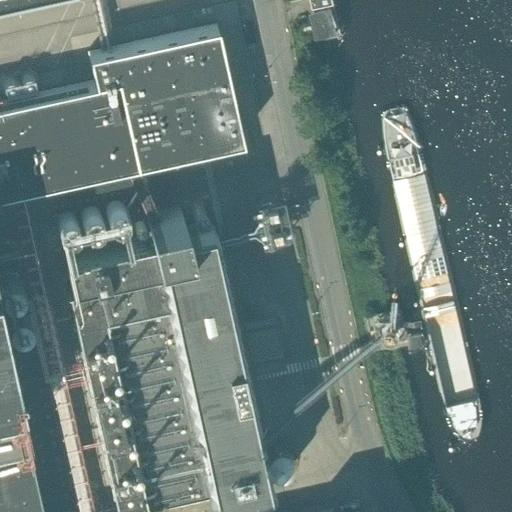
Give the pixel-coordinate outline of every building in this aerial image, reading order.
[(0,0),(0,511),(42,511),(0,313),(0,188),(124,161),(146,213),(158,210),(135,159),(241,135),(215,21),(87,49),(93,78),(0,98),(0,8),(36,0),(0,0)] [(339,33),(332,0),(307,0),(315,38),(329,35),(339,33)] [(205,484),(208,500),(226,496),(234,505),(250,501),(254,490),(266,487),(244,388),(241,371),(240,368),(254,366),(259,370),(284,365),(273,313),(230,322),(206,214),(180,220),(176,206),(158,210),(146,213),(145,213),(149,228),(62,249),(68,276),(64,277),(111,491),(112,491),(117,511),(141,511),(147,511),(144,497),(205,484)] [(0,288),(2,290),(6,292),(10,293),(14,291),(18,288),(20,285),(21,280),(20,276),(17,272),(14,270),(9,269),(5,269),(1,271),(0,272),(0,288)] [(4,313),(4,318),(6,322),(9,325),(13,327),(17,327),(22,326),(25,323),(27,319),(28,315),(27,310),(25,307),(21,304),(17,303),(12,304),(9,306),(6,309),(4,313)] [(10,340),(10,344),(12,348),(15,351),(20,353),(24,353),(28,352),(32,349),(34,345),(35,341),(34,336),(31,332),(27,330),(23,329),(18,330),(14,332),(11,335),(10,340)] [(16,366),(16,371),(18,375),(21,378),(25,380),(30,380),(34,379),(38,376),(40,372),(40,367),(39,363),(37,359),(33,357),(28,356),(24,356),(20,359),(17,362),(16,366)] [(22,393),(22,397),(24,401),(27,404),(31,406),(36,406),(40,405),(43,402),(46,398),(46,394),(45,389),(43,385),(39,383),(34,382),(30,383),(26,385),(23,388),(22,393)] [(28,420),(28,424),(30,428),(33,431),(37,433),(42,433),(46,432),(49,429),(52,425),(52,421),(51,416),(49,412),(45,410),(40,409),(36,410),(32,412),(29,415),(28,420)] [(34,447),(34,451),(36,455),(39,459),(43,460),(48,460),(52,459),(55,456),(58,452),(58,448),(57,443),(55,440),(51,437),(46,436),(42,437),(38,439),(35,442),(34,447)] [(263,457),(263,462),(265,467),(268,471),(273,473),(278,474),(283,473),(288,470),(291,465),(292,460),(291,455),(288,450),(284,447),(279,445),(274,446),(269,448),(265,452),(263,457)] [(39,473),(39,477),(41,482),(45,485),(49,487),(53,487),(58,485),(61,482),(63,478),(64,474),(63,470),(60,466),(56,463),(52,462),(47,463),(43,465),(41,469),(39,473)] [(45,499),(46,504),(47,508),(51,511),(52,511),(63,511),(64,511),(67,509),(69,505),(70,500),(69,496),(66,492),(62,490),(58,489),(54,489),(50,492),(47,495),(45,499)]
